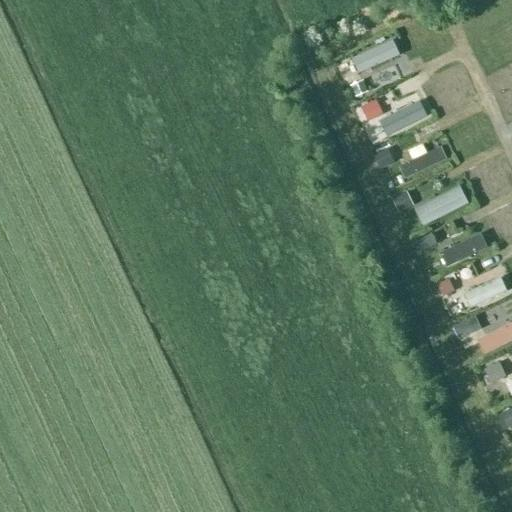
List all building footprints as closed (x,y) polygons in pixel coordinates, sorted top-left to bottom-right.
[(364,71),(397,58),(391,42),(358,55),(364,71)] [(348,86),(352,98),(370,91),(365,80),(348,86)] [(390,136),(426,118),(419,103),(382,121),(390,136)] [(397,164),(401,177),(444,163),(440,150),(397,164)] [(421,226),(468,204),(459,186),(412,208),(421,226)] [(480,237),(437,253),(442,267),(485,251),(480,237)] [(463,285),(470,306),(505,294),(497,273),(463,285)] [(435,284),(445,318),(460,314),(449,280),(435,284)] [(465,345),(479,330),(468,320),(454,335),(465,345)] [(511,327),(488,338),(495,351),(511,343),(511,327)] [(488,385),(504,378),(498,363),(482,370),(488,385)] [(499,413),(507,428),(511,424),(511,408),(511,407),(499,413)]
